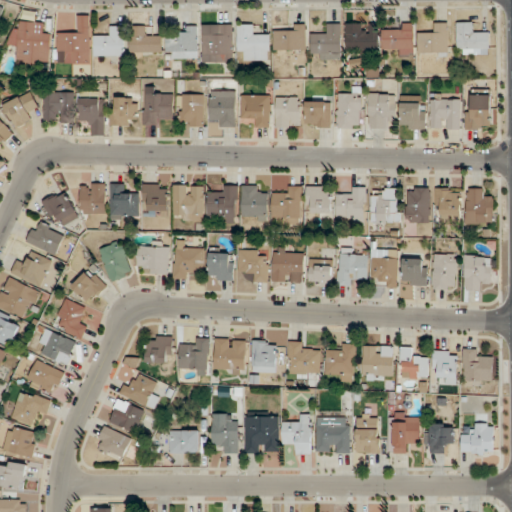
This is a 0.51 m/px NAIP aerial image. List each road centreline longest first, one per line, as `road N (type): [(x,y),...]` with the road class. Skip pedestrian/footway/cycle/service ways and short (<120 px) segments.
road 1 (residential): [(57,511),(78,420),(118,335),(140,310),(511,321)]
road 2 (residential): [(0,235),(42,155),(511,158)]
road 3 (residential): [(60,479),(511,485)]
